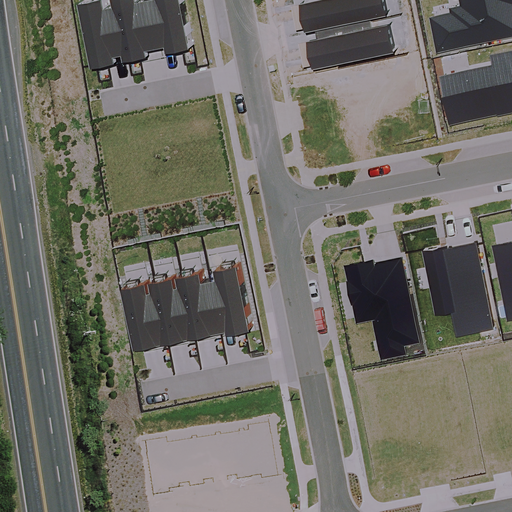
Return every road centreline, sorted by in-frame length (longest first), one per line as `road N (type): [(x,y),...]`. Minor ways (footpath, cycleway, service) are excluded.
road 1 (trunk): [(0,202),(47,511)]
road 2 (residential): [(278,212),(339,511)]
road 3 (residential): [(511,164),(278,212)]
road 4 (residential): [(237,0),(278,212)]
